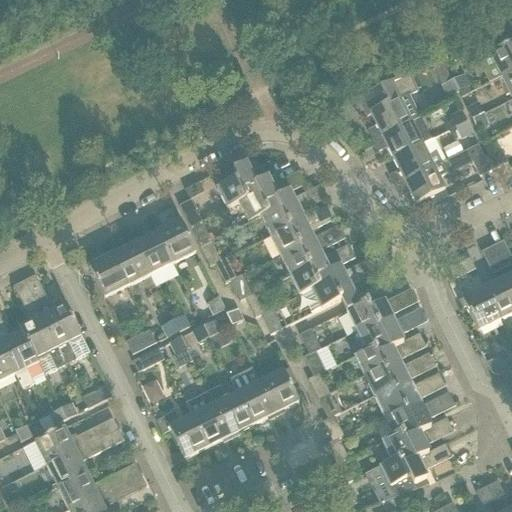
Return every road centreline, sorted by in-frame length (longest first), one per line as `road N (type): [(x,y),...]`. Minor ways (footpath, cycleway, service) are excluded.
road 1 (residential): [(47,236),(241,135),(274,129),(308,141),(410,250)]
road 2 (residential): [(180,511),(47,236)]
road 3 (residential): [(502,431),(410,250)]
